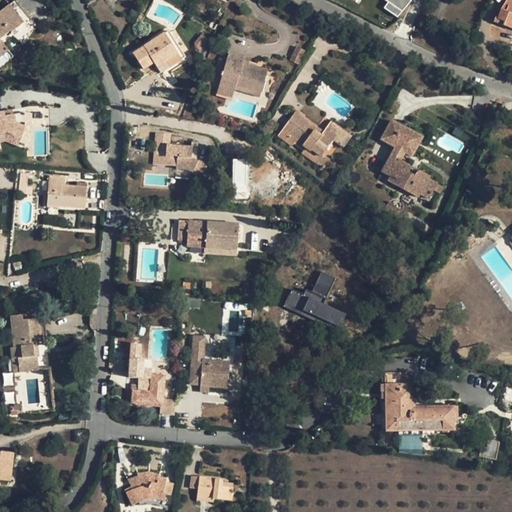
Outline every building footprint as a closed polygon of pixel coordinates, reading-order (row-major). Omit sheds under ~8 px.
[(11,33),(30,18),(15,0),(14,0),(0,11),(0,56),(8,50),(0,40),(0,39),(10,31),(11,33)] [(385,7),(398,16),(410,0),(386,0),(388,1),(385,7)] [(511,0),(506,0),(500,10),(496,22),(511,28),(511,0)] [(181,60),(164,33),(133,54),(144,70),(154,64),(160,74),(181,60)] [(207,41),(201,36),(194,44),(195,50),(196,51),(197,55),(200,55),(199,51),(207,41)] [(236,85),(261,93),(267,71),(248,65),(249,62),(243,60),(244,58),(228,53),(218,88),(234,93),(235,90),(236,85)] [(333,88),(320,79),(312,90),(325,99),(333,88)] [(261,93),(236,85),(235,90),(260,97),(261,93)] [(234,93),(218,88),(216,94),(232,98),(234,93)] [(302,116),(296,111),(278,136),(292,146),(294,143),(296,141),(305,148),(304,150),(302,153),(323,169),(329,161),(322,155),(333,140),(336,136),(325,128),(323,132),(320,136),(313,130),(315,127),(302,117),(302,116)] [(20,138),(25,126),(15,122),(14,115),(4,116),(3,112),(0,112),(0,134),(7,133),(20,138)] [(395,147),(381,172),(390,177),(388,181),(417,197),(419,194),(428,199),(436,184),(427,179),(428,177),(417,171),(414,177),(407,173),(410,167),(399,161),(404,152),(411,156),(421,138),(391,121),(380,140),(395,147)] [(341,129),(330,122),(325,128),(336,136),(341,129)] [(320,136),(323,132),(315,127),(313,130),(320,136)] [(351,137),(341,129),(336,136),(333,140),(343,148),(351,137)] [(199,178),(204,166),(194,162),(195,145),(190,144),(189,149),(169,147),(170,136),(158,135),(155,165),(175,166),(175,168),(181,169),(191,172),(190,174),(199,178)] [(296,141),(294,143),(304,150),(305,148),(296,141)] [(234,198),(248,198),(247,159),(233,159),(234,198)] [(86,187),(64,186),(65,180),(49,179),(47,205),(85,208),(86,187)] [(401,211),(388,202),(384,209),(396,218),(401,211)] [(238,240),(238,224),(178,221),(177,240),(187,241),(186,247),(237,250),(238,240)] [(322,273),(309,299),(304,310),(317,317),(318,316),(324,319),(323,320),(339,328),(345,316),(329,308),(328,310),(322,306),(335,280),(322,273)] [(304,310),(309,299),(292,291),(285,305),(302,314),(304,310)] [(37,346),(42,345),(40,318),(23,320),(22,315),(10,316),(13,347),(11,347),(12,359),(18,359),(19,372),(38,370),(36,356),(33,356),(32,346),(37,346)] [(193,337),(189,384),(200,385),(199,392),(208,393),(209,386),(227,388),(229,363),(202,360),(204,337),(193,337)] [(135,369),(143,370),(144,359),(135,359),(136,345),(130,344),(128,378),(134,378),(135,369)] [(143,370),(135,369),(134,378),(138,378),(151,378),(151,375),(151,371),(143,370)] [(4,385),(13,384),(12,372),(3,373),(4,385)] [(347,386),(340,374),(322,384),(329,396),(347,386)] [(401,374),(385,374),(385,384),(386,431),(398,431),(398,435),(422,435),(437,435),(436,430),(454,430),(454,422),(454,407),(414,407),(414,384),(411,383),(409,378),(405,375),(401,374)] [(160,406),(163,407),(162,414),(174,415),(175,400),(163,399),(165,376),(151,375),(151,378),(138,378),(137,391),(132,391),(131,404),(160,406)] [(4,386),(5,403),(14,402),(13,385),(4,386)] [(23,414),(22,408),(21,404),(15,405),(15,406),(16,415),(23,414)] [(398,449),(422,448),(422,435),(398,435),(398,449)] [(0,479),(10,481),(13,454),(0,453),(0,452),(0,479)] [(153,505),(162,508),(165,494),(163,494),(166,482),(159,480),(160,476),(149,474),(137,475),(138,476),(139,480),(129,483),(131,487),(124,490),(132,506),(139,502),(143,501),(144,501),(148,500),(149,501),(153,501),(153,505)] [(199,477),(191,476),(190,488),(198,490),(199,477)] [(223,480),(199,477),(198,490),(197,496),(213,497),(213,499),(231,501),(233,488),(222,486),(223,483),(223,480)] [(171,495),(174,484),(166,482),(163,494),(165,494),(171,495)]
